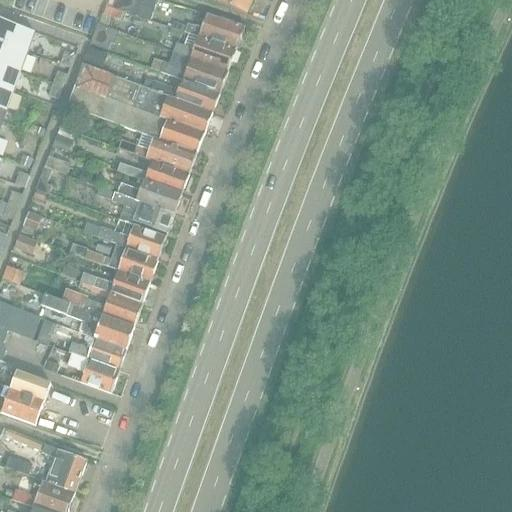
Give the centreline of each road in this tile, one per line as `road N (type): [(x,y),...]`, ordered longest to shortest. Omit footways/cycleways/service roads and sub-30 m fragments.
road 1 (residential): [(100,511),(303,0)]
road 2 (primary): [(201,511),(399,0)]
road 3 (primary): [(354,0),(162,511)]
